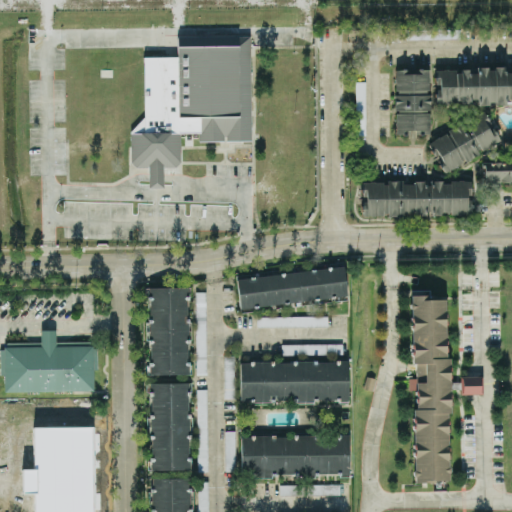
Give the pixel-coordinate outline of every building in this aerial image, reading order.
[(407,30),(407,40),(459,38),(459,29),(407,30)] [(250,35),(251,139),(227,140),(227,135),(223,135),(223,140),(199,140),(199,131),(180,131),(180,161),(175,166),(162,166),(162,187),(149,187),(148,167),(136,167),(130,161),(130,130),(144,116),(143,56),(177,56),(177,36),(250,35)] [(511,73),(503,73),(503,66),(494,66),(494,69),(488,69),(488,66),(478,66),(478,72),(468,72),(468,68),(460,68),(460,72),(456,72),(456,68),(434,69),(434,85),(439,84),(439,88),(434,88),(435,104),(451,104),(451,100),(461,100),(461,103),(470,103),(470,99),(476,99),(476,104),(488,104),(488,101),(495,101),(495,104),(506,104),(506,101),(511,101),(511,73)] [(395,69),(395,77),(394,77),(394,90),(397,90),(397,94),(394,94),(394,110),(398,110),(398,113),(395,113),(396,133),(403,133),(403,135),(405,135),(405,129),(419,129),(419,135),(422,135),(422,133),(429,133),(429,112),(426,112),(426,109),(430,109),(430,94),(426,94),(426,89),(428,89),(428,68),(395,69)] [(355,81),(365,81),(366,135),(356,135),(355,81)] [(428,143),(445,133),(446,135),(450,133),(448,129),(483,109),(491,123),(489,125),(490,127),(493,126),(501,140),(481,151),(480,148),(477,150),(479,153),(466,161),(465,159),(455,165),(455,166),(445,172),(438,160),(442,158),(438,153),(435,155),(428,143)] [(511,181),(511,177),(511,161),(503,161),(503,162),(499,162),(499,161),(492,161),(492,162),(488,162),(488,161),(480,161),(480,172),(483,172),(483,182),(511,181)] [(471,179),(471,195),(468,195),(468,198),(471,198),(472,214),(449,215),(449,212),(443,212),(443,215),(430,216),(430,210),(426,210),(426,215),(414,216),(414,212),(403,212),(403,216),(396,216),(396,215),(388,215),(388,211),(382,212),(382,214),(362,214),(362,201),(366,201),(366,195),(362,195),(362,182),(382,181),(382,184),(387,184),(387,180),(402,180),(402,183),(414,183),(414,180),(425,180),(426,184),(432,184),(432,180),(442,179),(442,183),(450,182),(449,180),(471,179)] [(342,262),(347,300),(334,301),(334,297),(331,297),(332,301),(318,303),(317,299),(315,300),(315,303),(288,306),(287,303),(285,303),(285,307),(257,310),(257,306),(254,307),(254,311),(241,312),(236,276),(249,274),(250,277),(254,277),(253,273),(280,270),(280,274),(284,273),(284,269),(310,266),(310,270),(314,269),(313,265),(327,264),(327,268),(330,268),(330,263),(342,262)] [(148,287),(149,374),(189,374),(188,287),(148,287)] [(197,374),(206,374),(205,293),(195,294),(197,374)] [(411,296),(411,302),(410,304),(410,308),(411,309),(411,316),(410,317),(410,321),(412,322),(412,323),(411,324),(411,328),(412,329),(412,342),(413,342),(413,343),(411,344),(411,347),(413,348),(413,350),(411,351),(411,355),(413,356),(413,363),(416,363),(417,409),(413,409),(415,470),(413,472),(413,476),(414,477),(414,483),(435,483),(435,481),(448,481),(448,474),(450,472),(450,468),(448,466),(448,413),(450,413),(450,407),(450,406),(451,404),(451,400),(450,399),(451,397),(451,394),(450,392),(450,389),(460,389),(460,394),(483,394),(483,375),(459,376),(459,381),(449,382),(449,379),(451,378),(451,374),(449,372),(450,370),(450,367),(449,365),(449,358),(446,358),(446,328),(445,328),(445,326),(446,324),(446,321),(445,319),(446,317),(446,314),(445,312),(445,300),(428,300),(428,296),(411,296)] [(328,315),(257,316),(257,326),(328,325),(328,315)] [(92,348),(97,348),(98,369),(93,369),(93,390),(4,392),(3,375),(0,375),(0,349),(3,349),(3,346),(6,346),(6,342),(40,342),(40,330),(55,329),(55,342),(89,341),(89,345),(92,345),(92,348)] [(282,344),(282,355),(342,353),(342,343),(282,344)] [(234,355),(224,355),(224,397),(234,398),(234,355)] [(348,361),(239,361),(240,401),(349,401),(348,361)] [(190,469),(189,382),(150,383),(150,470),(190,469)] [(206,389),(196,389),(198,471),(208,471),(206,389)] [(36,427),(35,511),(92,511),(93,427),(36,427)] [(234,430),(225,430),(226,470),(235,470),(234,430)] [(349,435),(240,435),(240,475),(350,475),(349,435)] [(151,511),(190,511),(191,478),(151,478),(151,511)] [(279,485),(280,495),(340,493),(339,483),(279,485)]
